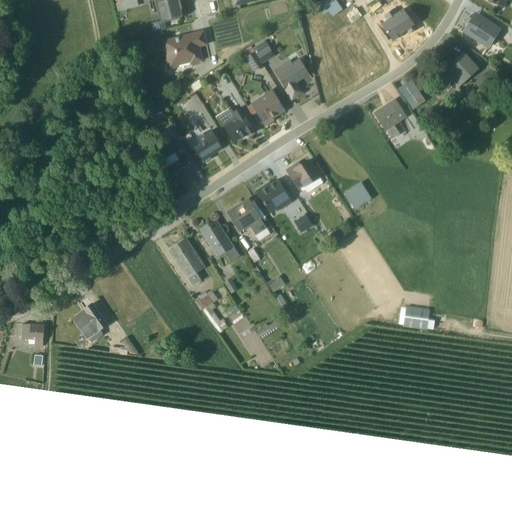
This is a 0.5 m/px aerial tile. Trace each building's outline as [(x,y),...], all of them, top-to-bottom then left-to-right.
[(140,4),(140,1),(137,1),(136,0),(134,0),(115,4),(117,12),(138,7),(138,5),(140,4)] [(179,18),(182,17),(179,6),(180,5),(178,0),(156,0),(151,2),(153,14),(157,13),(160,24),(180,19),(179,18)] [(507,0),(486,0),(502,9),(507,0)] [(402,10),(381,25),(392,42),(401,35),(400,35),(406,31),(408,35),(416,29),(402,10)] [(499,31),(474,14),(462,32),(488,49),(499,31)] [(165,60),(167,71),(178,68),(177,66),(189,64),(189,65),(202,62),(199,48),(206,46),(202,32),(163,42),(167,59),(165,60)] [(266,44),(254,51),(261,64),(273,56),(266,44)] [(263,67),(250,47),(242,52),(246,57),(245,58),(254,73),(263,67)] [(462,55),(444,72),(458,88),(477,71),(462,55)] [(306,64),(302,58),(291,65),(288,61),(273,71),(291,100),(302,93),(296,83),(308,75),(303,66),(306,64)] [(415,106),(423,101),(410,82),(409,82),(408,81),(405,83),(406,84),(402,87),(415,106)] [(264,126),(272,121),(271,118),(275,115),(276,116),(283,111),(270,90),(263,95),(264,95),(251,104),(264,126)] [(405,118),(394,101),(374,114),(385,131),(391,140),(398,135),(393,126),(405,118)] [(233,143),(246,135),(247,137),(254,132),(239,109),(232,113),(235,119),(222,126),(233,143)] [(222,149),(211,131),(204,135),(203,133),(196,138),(196,139),(190,142),(203,164),(212,159),(210,156),(222,149)] [(186,174),(193,170),(182,153),(176,157),(174,153),(161,162),(165,169),(165,168),(174,182),(181,177),(182,178),(186,175),(186,174)] [(297,164),(286,171),(298,190),(304,186),(308,192),(322,183),(327,180),(323,174),(318,177),(308,161),(299,166),(297,164)] [(269,182),(256,191),(257,194),(257,195),(270,214),(275,210),(277,212),(291,202),(277,180),(270,184),(269,182)] [(258,241),(269,234),(247,200),(227,213),(239,233),(249,227),(258,241)] [(312,226),(305,215),(293,222),(300,234),(312,226)] [(226,255),(231,262),(239,257),(216,220),(207,225),(200,230),(218,260),(226,255)] [(330,235),(325,239),(329,244),(337,239),(333,234),(331,235),(330,235)] [(204,268),(185,239),(169,250),(192,286),(200,281),(195,274),(204,268)] [(237,290),(230,278),(223,282),(230,294),(237,290)] [(273,291),(285,284),(281,278),(269,285),(273,291)] [(217,300),(211,290),(206,293),(205,293),(195,300),(218,334),(227,327),(222,320),(220,321),(212,311),(215,308),(212,304),(217,300)] [(91,304),(84,309),(85,310),(73,319),(87,339),(88,339),(91,343),(103,335),(101,334),(102,333),(100,330),(106,326),(91,304)] [(427,329),(430,309),(401,305),(398,325),(427,329)] [(225,312),(228,318),(238,311),(235,306),(225,312)] [(44,326),(22,324),(21,339),(28,339),(28,344),(34,345),(34,347),(42,347),(44,326)] [(120,348),(110,347),(109,351),(120,353),(120,354),(126,355),(127,351),(129,354),(135,355),(137,354),(126,339),(121,343),(125,348),(120,348)] [(42,356),(34,355),(33,365),(41,366),(42,356)]
